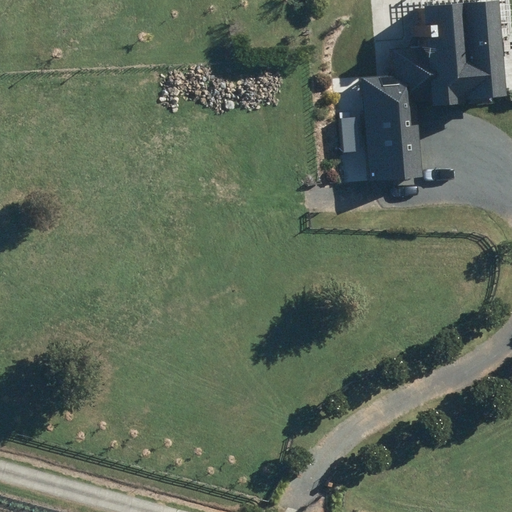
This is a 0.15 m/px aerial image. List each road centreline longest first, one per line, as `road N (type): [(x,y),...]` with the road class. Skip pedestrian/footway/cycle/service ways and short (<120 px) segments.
road 1 (unknown): [(298,511),(319,460),(347,430),(481,362),(511,337)]
road 2 (unknown): [(511,189),(320,193)]
road 3 (unknown): [(0,468),(164,511)]
